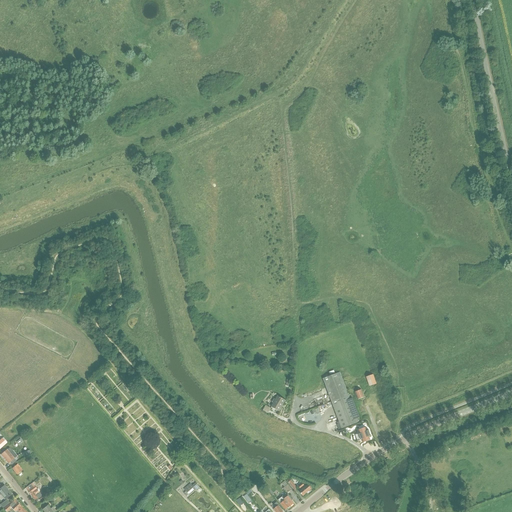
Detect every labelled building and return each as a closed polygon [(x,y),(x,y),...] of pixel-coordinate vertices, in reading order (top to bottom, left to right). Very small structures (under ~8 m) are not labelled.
[(340,372),(323,378),(332,401),(348,395),(348,394),(347,390),(340,372)] [(373,375),(366,377),(369,386),(376,384),(373,375)] [(355,392),(358,399),(363,397),(361,390),(355,392)] [(348,395),(332,401),(339,420),(335,421),(338,429),(342,428),(359,422),(357,418),(360,417),(353,399),(350,399),(348,395)] [(278,396),(275,400),(274,399),(272,402),(274,403),(271,407),(279,411),(285,400),(278,396)] [(271,408),(266,405),(263,410),(268,413),(271,408)] [(365,427),(358,430),(359,433),(355,435),(357,440),(357,441),(362,439),(363,443),(370,440),(369,437),(371,436),(371,435),(370,436),(368,430),(366,431),(365,427)] [(3,453),(1,455),(4,458),(5,460),(6,460),(8,463),(9,462),(11,464),(16,461),(14,458),(17,456),(12,451),(9,448),(7,450),(5,451),(4,452),(3,453)] [(17,475),(22,470),(17,464),(12,468),(17,475)] [(291,489),(288,485),(285,481),(282,484),(284,487),(283,488),(287,493),(291,489)] [(190,483),(183,488),(185,491),(188,494),(189,495),(195,490),(196,491),(200,487),(196,482),(192,485),(190,483)] [(44,498),(39,492),(39,490),(38,489),(37,489),(32,483),(25,488),(27,491),(32,498),(35,501),(38,499),(39,501),(44,498)] [(0,492),(5,499),(11,494),(4,485),(2,487),(0,485),(0,492)] [(299,491),(303,496),(311,489),(312,488),(310,486),(309,487),(307,485),(305,486),(304,486),(300,489),(301,490),(299,491)] [(286,493),(282,496),(290,506),(294,503),(291,500),(292,499),(288,494),(287,495),(286,493)] [(246,494),(243,497),(249,504),(252,501),(246,494)] [(282,496),(278,500),(286,510),(290,506),(282,496)] [(6,511),(7,511),(11,508),(14,511),(16,511),(25,511),(21,507),(17,502),(16,502),(14,499),(3,508),(6,511)] [(275,511),(283,511),(281,509),(282,508),(277,502),(271,506),(275,511)]
